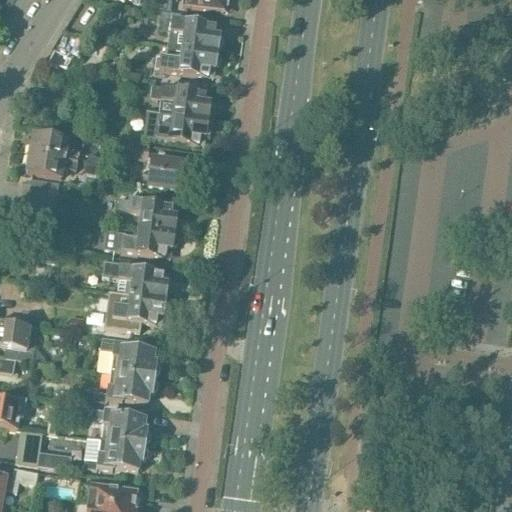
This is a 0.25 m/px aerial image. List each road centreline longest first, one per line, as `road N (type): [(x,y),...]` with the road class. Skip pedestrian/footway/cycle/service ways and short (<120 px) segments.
road 1 (primary): [(306,511),(375,0)]
road 2 (primary): [(308,0),(255,364)]
road 3 (residential): [(266,0),(219,341)]
road 4 (residential): [(219,341),(197,511)]
road 5 (primary): [(255,364),(234,511)]
road 6 (residential): [(0,110),(65,0)]
